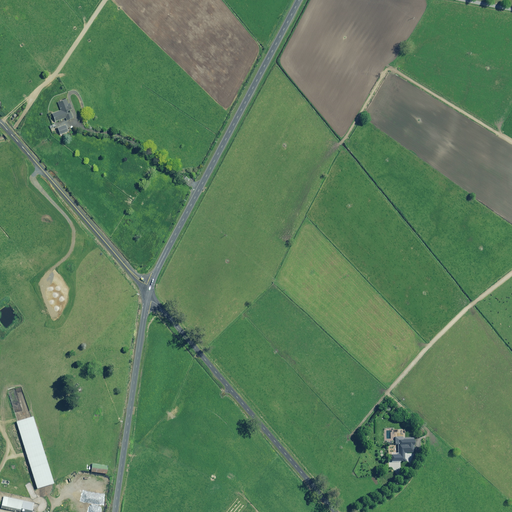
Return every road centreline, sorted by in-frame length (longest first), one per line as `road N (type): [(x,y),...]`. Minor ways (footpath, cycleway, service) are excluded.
road 1 (unclassified): [(148,288),(296,0)]
road 2 (unclassified): [(336,511),(148,288)]
road 3 (unclassified): [(115,511),(148,288)]
road 4 (unclassified): [(0,124),(148,288)]
